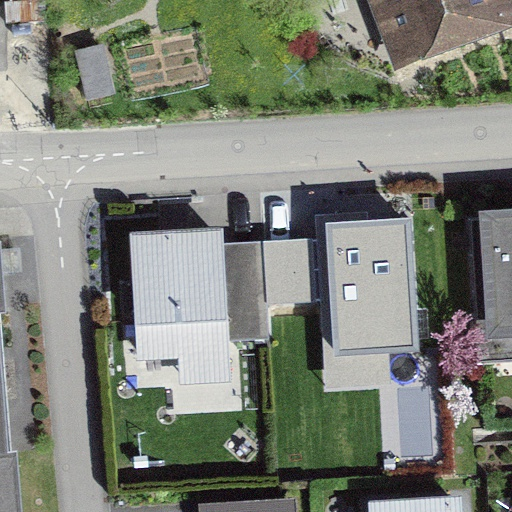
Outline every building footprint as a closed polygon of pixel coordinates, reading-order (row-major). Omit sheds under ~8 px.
[(511,0),(366,0),(394,73),(511,28),(511,0)] [(85,103),(116,96),(104,45),(74,53),(85,103)] [(511,214),(479,217),(479,220),(467,220),(476,370),(511,367),(511,214)] [(228,341),(268,339),(263,244),(223,246),(222,231),(166,234),(129,237),(136,362),(177,360),(178,386),(230,383),(228,341)] [(0,511),(22,511),(18,457),(12,458),(6,385),(1,319),(7,319),(3,275),(23,273),(22,249),(2,250),(1,247),(0,246),(0,511)] [(295,511),(295,501),(197,506),(197,511),(295,511)] [(368,507),(368,511),(462,511),(462,502),(368,507)]
